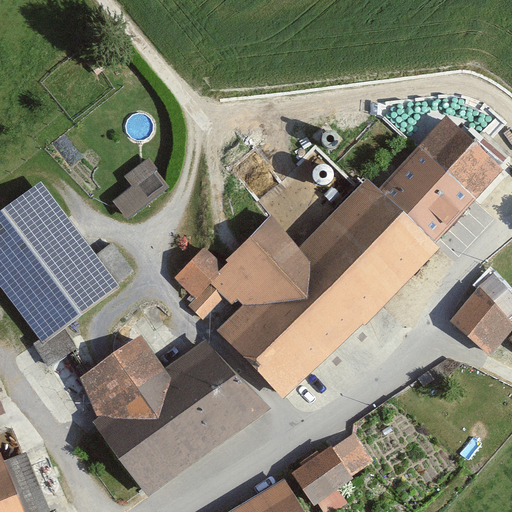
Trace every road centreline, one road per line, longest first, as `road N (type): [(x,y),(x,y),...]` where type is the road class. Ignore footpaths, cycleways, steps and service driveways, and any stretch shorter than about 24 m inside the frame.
road 1 (residential): [(171,511),(238,477),(417,329)]
road 2 (residential): [(417,329),(486,230),(511,217)]
